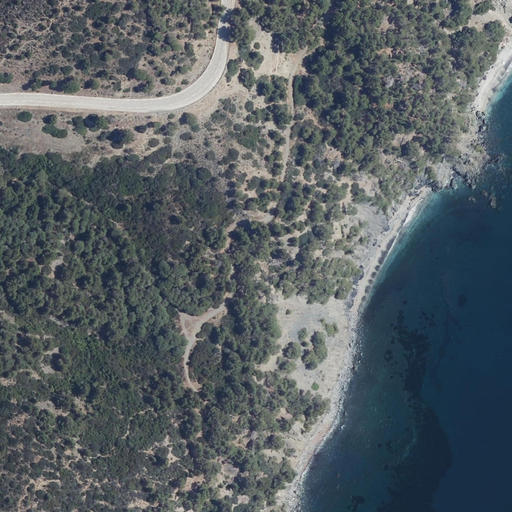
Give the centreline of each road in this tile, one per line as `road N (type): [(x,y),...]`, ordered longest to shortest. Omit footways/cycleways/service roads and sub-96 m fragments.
road 1 (track): [(171,511),(194,474),(203,416),(190,344),(200,314),(220,306),(235,286),(230,231),(276,204),(293,78),(333,0)]
road 2 (tertiary): [(0,97),(154,101),(191,92),(215,70),(228,0)]
